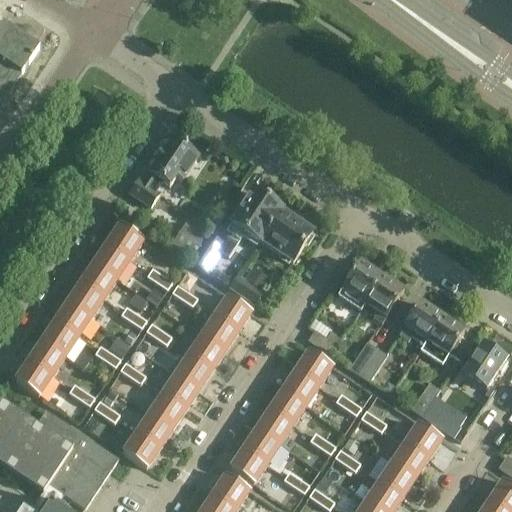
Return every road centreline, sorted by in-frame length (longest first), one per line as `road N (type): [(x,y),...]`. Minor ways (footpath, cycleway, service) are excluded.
road 1 (residential): [(163,511),(364,218)]
road 2 (residential): [(0,338),(169,85)]
road 3 (residential): [(364,218),(169,85)]
road 4 (residential): [(511,316),(364,218)]
road 5 (residential): [(2,165),(96,34)]
road 6 (tertiary): [(511,85),(388,0)]
road 7 (residential): [(438,511),(511,400)]
